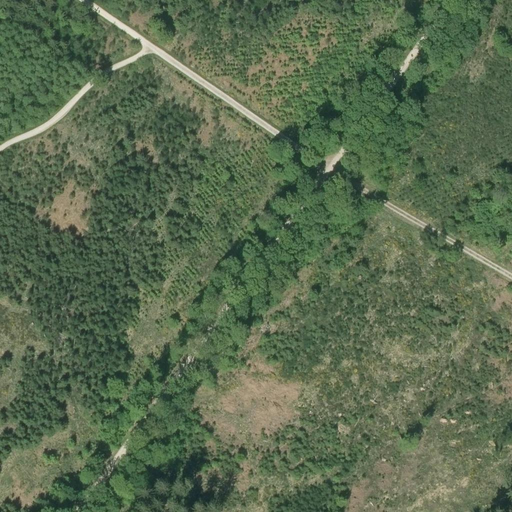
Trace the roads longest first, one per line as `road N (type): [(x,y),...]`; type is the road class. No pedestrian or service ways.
road 1 (track): [(77,511),(452,0)]
road 2 (track): [(82,0),(328,169),(511,276)]
road 3 (track): [(153,48),(106,72),(55,120),(0,149)]
